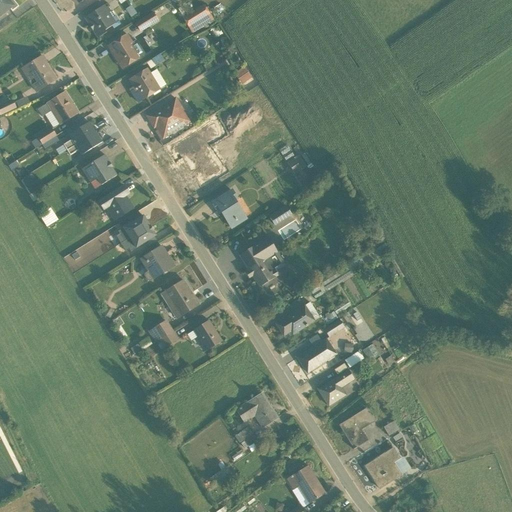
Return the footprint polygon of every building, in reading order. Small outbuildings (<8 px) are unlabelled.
[(12,0),(9,3),(7,0),(0,0),(0,17),(10,10),(12,12),(18,7),(12,0)] [(182,18),(191,34),(213,21),(203,5),(203,4),(182,18)] [(84,19),(88,26),(90,26),(93,30),(92,31),(97,39),(106,33),(105,31),(111,27),(113,30),(120,25),(115,17),(114,17),(106,7),(104,5),(84,19)] [(136,15),(130,6),(124,10),(130,19),(136,15)] [(134,23),(140,33),(158,22),(152,12),(134,23)] [(107,47),(122,70),(145,55),(136,40),(132,42),(127,34),(107,47)] [(150,69),(163,61),(160,55),(147,63),(150,69)] [(41,56),(20,70),(35,94),(56,81),(41,56)] [(245,66),(234,73),(241,84),(252,77),(245,66)] [(139,103),(160,90),(147,69),(130,80),(137,91),(133,94),(139,103)] [(64,93),(37,110),(41,117),(44,116),(50,124),(55,120),(59,125),(75,115),(78,114),(69,100),(64,93)] [(18,108),(29,102),(26,97),(15,102),(18,108)] [(161,141),(191,122),(176,98),(145,117),(161,141)] [(0,115),(15,108),(11,100),(0,105),(0,115)] [(66,151),(95,133),(88,123),(68,136),(70,140),(62,146),(66,151)] [(36,137),(41,145),(55,137),(50,128),(36,137)] [(95,133),(66,151),(69,156),(77,151),(81,156),(101,143),(95,133)] [(288,161),(293,173),(310,164),(304,153),(288,161)] [(81,170),(94,190),(116,176),(104,155),(81,170)] [(128,194),(123,187),(97,202),(103,212),(106,210),(113,222),(132,209),(125,197),(128,194)] [(39,190),(28,196),(32,202),(43,196),(39,190)] [(232,191),(212,204),(217,211),(219,210),(231,229),(247,219),(235,201),(237,199),(232,191)] [(274,227),(291,216),(286,208),(269,219),(274,227)] [(49,209),(39,216),(46,227),(57,221),(49,209)] [(155,237),(142,216),(117,232),(119,234),(115,237),(125,252),(129,249),(130,252),(155,237)] [(284,266),(266,238),(238,256),(259,289),(282,274),(279,270),(284,266)] [(404,277),(384,245),(310,292),(314,299),(385,255),(400,279),(404,277)] [(174,267),(161,247),(138,261),(146,273),(143,275),(148,283),(174,267)] [(378,269),(383,278),(387,276),(380,263),(377,264),(380,268),(378,269)] [(389,275),(392,281),(398,279),(394,272),(389,275)] [(198,305),(184,282),(159,297),(173,320),(198,305)] [(333,310),(336,315),(350,306),(347,302),(333,310)] [(283,337),(290,333),(292,336),(319,318),(309,303),(275,325),(283,337)] [(337,319),(333,313),(329,315),(327,313),(324,316),(326,320),(321,323),(324,327),(337,319)] [(178,339),(166,320),(148,331),(160,351),(178,339)] [(323,330),(329,339),(344,328),(338,320),(323,330)] [(222,342),(208,321),(191,332),(205,353),(222,342)] [(148,337),(130,347),(134,354),(152,343),(148,337)] [(327,339),(297,358),(307,373),(336,354),(327,339)] [(344,344),(343,353),(351,354),(352,345),(344,344)] [(379,356),(372,345),(362,351),(369,363),(379,356)] [(344,361),(349,368),(363,359),(358,352),(344,361)] [(394,363),(390,357),(385,360),(389,366),(394,363)] [(317,390),(328,407),(346,396),(342,389),(354,380),(343,364),(333,370),(337,376),(317,390)] [(277,419),(261,395),(235,411),(244,424),(254,418),(261,429),(277,419)] [(374,422),(366,409),(339,426),(353,449),(352,449),(353,451),(368,441),(361,430),(374,422)] [(383,428),(388,436),(398,430),(393,422),(383,428)] [(256,440),(247,428),(238,434),(248,447),(256,440)] [(392,438),(395,442),(402,438),(399,434),(392,438)] [(394,448),(364,466),(369,475),(379,489),(400,476),(392,464),(401,458),(394,448)] [(234,462),(243,455),(240,451),(231,457),(234,462)] [(289,511),(303,511),(302,509),(309,505),(325,495),(307,466),(285,480),(300,505),(289,511)] [(232,476),(226,467),(209,479),(215,488),(232,476)]
